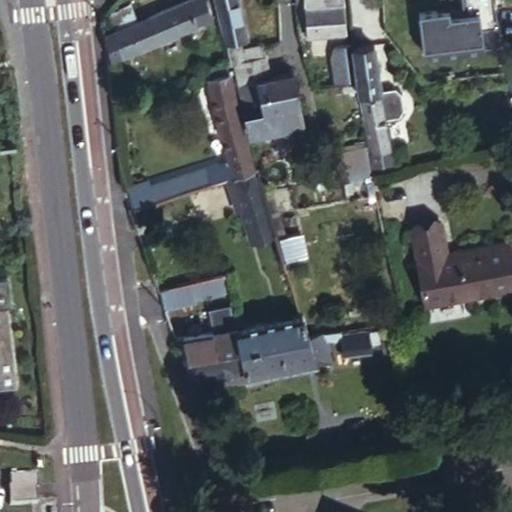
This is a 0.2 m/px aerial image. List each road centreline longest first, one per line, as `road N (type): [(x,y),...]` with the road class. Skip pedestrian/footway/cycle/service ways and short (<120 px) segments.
road 1 (tertiary): [(29,0),(87,511)]
road 2 (residential): [(88,224),(120,247),(228,485)]
road 3 (tertiary): [(138,511),(88,224)]
road 4 (tertiary): [(88,224),(64,0)]
